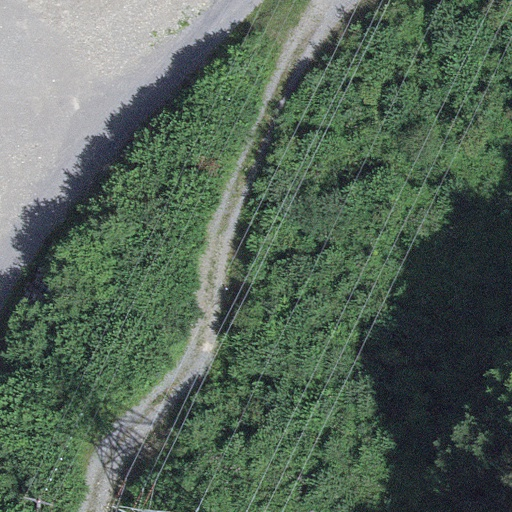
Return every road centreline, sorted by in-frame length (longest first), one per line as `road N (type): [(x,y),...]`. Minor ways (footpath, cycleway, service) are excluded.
road 1 (track): [(335,0),(297,51),(251,150),(214,264),(199,352),(115,445),(92,511)]
road 2 (track): [(233,0),(62,188),(0,288)]
